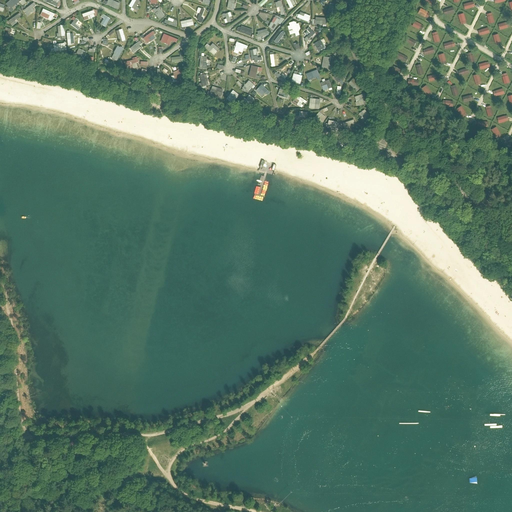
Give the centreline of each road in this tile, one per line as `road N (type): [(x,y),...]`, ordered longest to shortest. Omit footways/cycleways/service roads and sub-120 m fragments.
road 1 (unclassified): [(0,48),(384,153)]
road 2 (unclassified): [(384,153),(385,104),(350,42),(351,0)]
road 3 (unclassified): [(384,153),(448,182),(511,229)]
